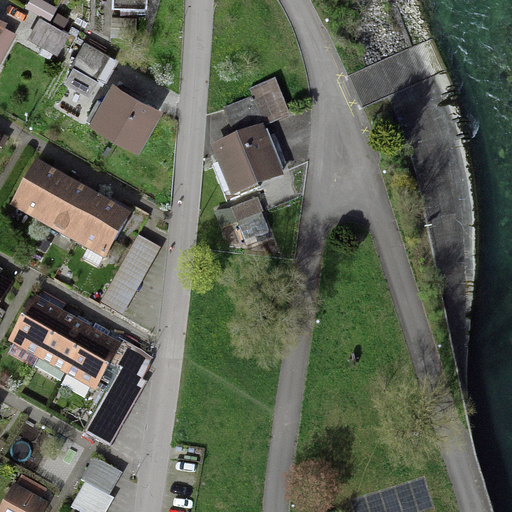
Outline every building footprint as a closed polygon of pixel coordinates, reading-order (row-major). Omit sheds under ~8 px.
[(42,16),(31,33),(57,49),(68,31),(42,16)] [(0,18),(0,64),(20,30),(0,18)] [(111,56),(86,41),(72,66),(97,81),(111,56)] [(140,154),(164,112),(114,83),(90,125),(140,154)] [(266,92),(224,109),(234,132),(276,114),(266,92)] [(233,203),(285,182),(264,131),(212,153),(233,203)] [(43,229),(68,184),(36,167),(11,212),(43,229)] [(73,245),(97,201),(68,184),(43,229),(73,245)] [(257,200),(232,209),(236,221),(261,212),(257,200)] [(97,201),(73,245),(106,264),(131,219),(97,201)] [(263,217),(238,226),(245,242),(269,233),(263,217)] [(158,247),(135,234),(98,302),(121,315),(158,247)] [(0,275),(0,301),(11,282),(0,275)] [(40,356),(62,318),(33,302),(11,340),(40,356)] [(62,318),(40,356),(67,372),(89,333),(62,318)] [(89,333),(67,372),(95,388),(117,350),(89,333)] [(145,356),(127,346),(115,368),(119,370),(83,433),(102,444),(139,381),(133,377),(145,356)] [(124,475),(95,458),(81,480),(86,483),(71,509),(76,511),(110,511),(117,501),(111,497),(124,475)] [(49,511),(52,508),(17,488),(2,511),(49,511)]
